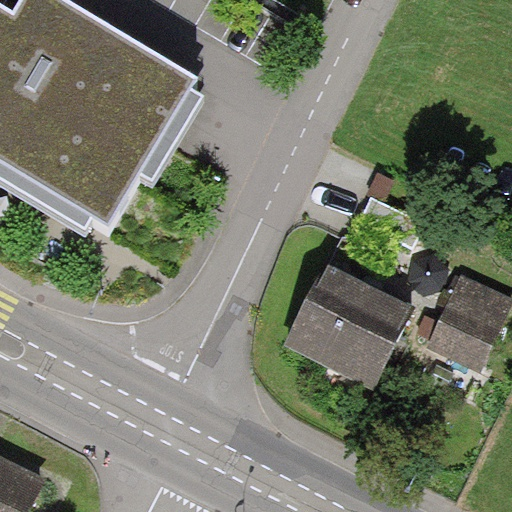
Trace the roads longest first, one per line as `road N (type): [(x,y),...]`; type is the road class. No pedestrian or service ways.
road 1 (residential): [(377,0),(164,430)]
road 2 (secondary): [(164,430),(0,344)]
road 3 (secondary): [(326,511),(164,430)]
